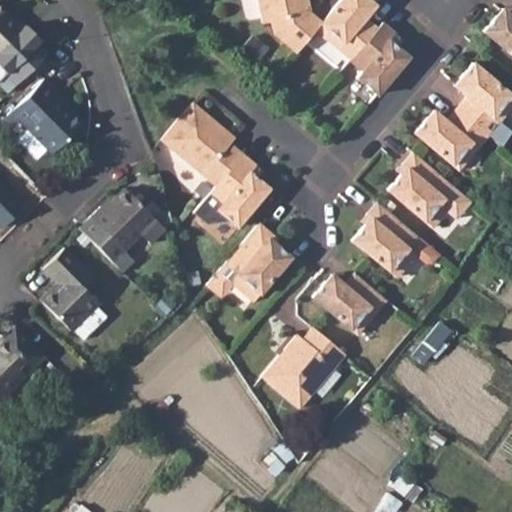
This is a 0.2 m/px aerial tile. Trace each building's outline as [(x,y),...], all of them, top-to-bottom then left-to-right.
[(309,13),(306,0),(257,0),(262,22),(271,20),(274,36),(294,53),(316,28),(319,23),(309,13)] [(348,57),(374,25),(364,16),(373,4),(367,0),(339,0),(319,23),(316,28),(348,57)] [(511,0),(504,10),(507,13),(501,21),(488,35),(511,55),(511,0)] [(0,61),(10,72),(41,41),(27,28),(23,32),(0,7),(0,61)] [(507,13),(504,10),(498,17),(501,21),(507,13)] [(377,28),(351,59),(350,62),(362,72),(357,78),(375,94),(409,55),(398,45),(390,39),(395,33),(382,22),(377,28)] [(374,25),(348,57),(351,59),(377,28),(374,25)] [(390,39),(398,45),(403,39),(395,33),(390,39)] [(511,107),(511,99),(472,65),(459,82),(464,86),(458,92),(465,98),(457,109),(488,135),(511,107)] [(12,113),(54,154),(83,124),(57,99),(60,95),(45,81),(12,113)] [(458,92),(464,86),(459,82),(453,89),(458,92)] [(161,138),(214,184),(239,153),(227,143),(232,137),(192,102),(161,138)] [(414,135),(457,172),(488,135),(457,109),(445,122),(438,116),(432,122),(428,118),(414,135)] [(434,112),(428,118),(432,122),(438,116),(434,112)] [(471,201),(454,187),(414,152),(401,167),(405,170),(399,177),(388,191),(432,228),(451,206),(461,214),(471,201)] [(234,226),(266,188),(255,178),(248,172),(254,165),(239,153),(214,184),(208,191),(221,202),(214,209),(234,226)] [(255,178),(261,171),(254,165),(248,172),(255,178)] [(401,167),(396,174),(399,177),(405,170),(401,167)] [(0,227),(2,229),(22,209),(0,185),(0,227)] [(101,206),(90,218),(79,229),(122,272),(133,261),(124,251),(155,218),(124,188),(104,209),(101,206)] [(352,239),(395,277),(415,254),(407,247),(417,236),(377,202),(365,215),(370,219),(363,226),(352,239)] [(359,222),(363,226),(370,219),(365,215),(359,222)] [(272,243),(266,238),(270,233),(258,222),(205,283),(211,288),(226,287),(231,282),(251,299),(288,256),(272,243)] [(272,243),(277,238),(270,233),(266,238),(272,243)] [(407,247),(415,254),(424,262),(430,262),(437,253),(417,236),(407,247)] [(35,298),(67,329),(70,327),(80,338),(103,315),(93,304),(95,301),(81,288),(92,278),(61,247),(40,267),(54,281),(35,298)] [(311,298),(355,335),(386,300),(355,274),(343,287),(336,280),(330,287),(325,283),(311,298)] [(331,276),(325,283),(330,287),(336,280),(331,276)] [(0,393),(39,353),(10,322),(0,333),(0,393)] [(431,350),(447,331),(439,324),(423,343),(431,350)] [(294,334),(260,376),(296,407),(342,353),(311,327),(300,339),(294,334)]
